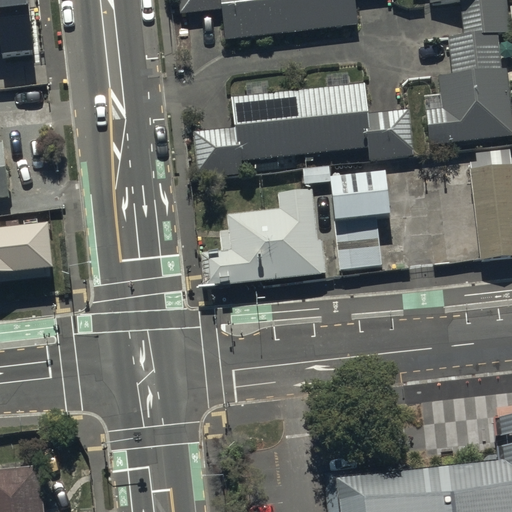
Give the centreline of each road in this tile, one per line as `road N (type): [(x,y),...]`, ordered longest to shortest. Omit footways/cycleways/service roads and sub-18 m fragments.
road 1 (secondary): [(146,368),(107,0)]
road 2 (residential): [(146,368),(301,362),(511,339)]
road 3 (residential): [(0,384),(146,368)]
road 4 (secondary): [(162,511),(146,368)]
